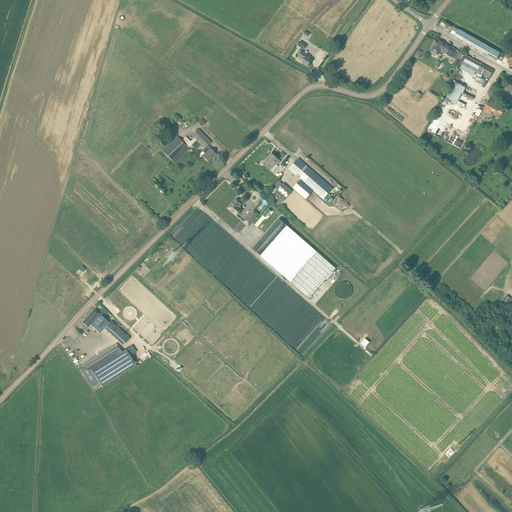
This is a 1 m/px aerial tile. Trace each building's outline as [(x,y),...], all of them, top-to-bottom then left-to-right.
[(500,53),(458,29),(458,30),(454,28),(451,34),(455,36),(454,36),(496,60),(500,53)] [(437,39),(433,46),(442,51),(443,48),(443,47),(445,43),(437,39)] [(303,50),(306,46),(300,41),(297,46),(303,50)] [(455,59),(459,52),(445,43),(443,47),(443,48),(442,51),(455,59)] [(302,63),(308,67),(308,66),(309,67),(310,65),(310,64),(312,60),(309,58),(310,57),(300,49),(297,54),(299,55),(298,57),(303,61),(302,63)] [(489,79),(494,71),(467,56),(462,64),(463,65),(462,67),(474,74),(475,72),(489,79)] [(508,79),(500,74),(495,82),(503,87),(508,79)] [(452,81),(449,87),(463,93),(465,86),(452,81)] [(488,101),(495,89),(490,86),(483,98),(488,101)] [(417,100),(421,95),(417,91),(412,96),(417,100)] [(488,101),(484,108),(495,114),(499,107),(488,101)] [(166,120),(160,125),(169,135),(175,129),(166,120)] [(199,129),(192,135),(205,149),(205,148),(206,150),(209,147),(208,146),(211,142),(199,129)] [(176,135),(161,150),(174,164),(189,149),(176,135)] [(187,144),(189,147),(197,140),(194,137),(190,141),(186,136),(183,139),(187,144)] [(452,144),(458,148),(461,142),(454,139),(452,144)] [(210,149),(202,156),(208,162),(216,154),(210,149)] [(270,170),(276,164),(277,165),(280,161),(271,153),(262,163),(270,170)] [(328,184),(298,158),(288,169),(318,195),(328,184)] [(292,191),(283,183),(275,192),(284,200),(292,191)] [(334,198),(328,193),(323,198),(329,203),(334,198)] [(236,199),(228,208),(237,216),(242,210),(240,209),(240,208),(240,206),(241,204),(236,199)] [(493,205),(488,201),(484,206),(489,209),(493,205)] [(248,215),(243,222),(248,227),(257,217),(256,217),(259,214),(254,209),(249,216),(248,215)] [(265,218),(271,212),(268,209),(262,215),(265,218)] [(252,248),(309,298),(336,268),(279,218),(252,248)] [(98,316),(93,311),(82,323),(87,328),(90,324),(98,316)] [(98,316),(90,324),(91,326),(98,333),(108,322),(101,316),(99,317),(98,316)] [(123,345),(130,338),(115,324),(108,332),(123,345)] [(362,336),(359,339),(367,345),(370,342),(362,336)] [(92,388),(100,383),(102,387),(136,366),(126,349),(121,351),(116,343),(79,367),(92,388)]
